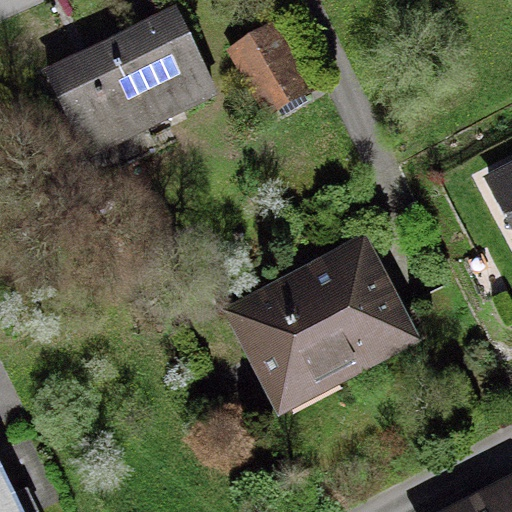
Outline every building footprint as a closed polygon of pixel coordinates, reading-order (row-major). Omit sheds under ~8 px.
[(49,75),(82,144),(142,116),(147,127),(213,95),(174,15),(49,75)] [(232,51),(270,114),(309,91),(271,27),(232,51)] [(511,169),(491,181),(511,221),(511,169)] [(236,316),(274,388),(328,360),(335,375),(406,339),(360,251),(319,272),(325,284),(307,293),(300,287),(290,287),(236,316)] [(0,511),(19,511),(0,472),(0,511)] [(469,511),(511,511),(511,499),(508,492),(469,511)]
